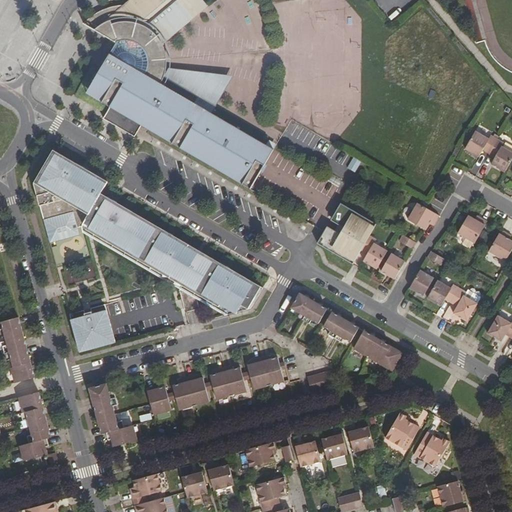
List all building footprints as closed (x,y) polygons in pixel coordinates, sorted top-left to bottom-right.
[(155,48),(161,42),(192,17),(194,19),(208,7),(202,0),(131,0),(124,6),(119,5),(113,6),(108,7),(103,9),(102,10),(96,13),(90,17),(85,22),(84,23),(110,38),(116,42),(118,43),(103,71),(101,70),(96,77),(98,78),(95,83),(97,84),(91,94),(103,101),(102,102),(110,107),(103,119),(124,131),(135,137),(141,125),(142,124),(173,142),(173,144),(181,148),(181,147),(243,183),(243,184),(251,189),(269,157),(261,153),(266,145),(212,113),(204,108),(200,116),(192,111),(197,104),(161,83),(150,76),(152,71),(153,66),(153,60),(152,55),(150,50),(148,45),(148,44),(150,42),(155,48)] [(163,45),(161,42),(155,48),(150,42),(148,44),(148,45),(150,50),(152,55),(153,60),(153,66),(152,71),(150,76),(161,83),(163,77),(165,70),(166,63),(166,56),(165,51),(163,45)] [(203,102),(207,104),(204,108),(212,113),(222,96),(214,91),(213,93),(209,91),(203,102)] [(204,108),(197,104),(192,111),(200,116),(204,108)] [(488,139),(475,131),(465,148),(479,156),(483,149),(489,153),(498,139),(491,135),(488,139)] [(491,164),(505,172),(511,160),(511,152),(502,147),(504,143),(498,139),(489,153),(496,157),(491,164)] [(274,149),(266,145),(261,153),(269,157),(274,149)] [(132,213),(121,206),(114,201),(113,201),(110,206),(104,202),(106,199),(100,195),(101,194),(102,193),(108,182),(93,174),(92,176),(90,179),(87,177),(83,175),(79,171),(75,166),(73,165),(74,164),(69,162),(53,153),(34,185),(35,188),(49,236),(54,235),(53,231),(77,224),(78,227),(81,226),(82,229),(86,228),(101,238),(102,242),(106,241),(114,245),(115,250),(119,249),(127,253),(128,257),(132,256),(139,260),(139,264),(144,263),(151,267),(152,272),(157,271),(171,279),(169,282),(180,289),(183,299),(185,309),(200,306),(198,299),(197,296),(200,296),(227,311),(228,314),(251,308),(253,306),(255,302),(263,288),(249,280),(248,279),(245,284),(239,281),(241,278),(231,272),(232,270),(232,269),(202,252),(201,255),(197,252),(193,248),(191,246),(170,233),(169,233),(166,239),(161,236),(163,233),(158,230),(151,225),(132,214),(132,213)] [(349,168),(356,172),(362,161),(354,157),(349,168)] [(75,166),(79,171),(83,175),(87,177),(90,179),(92,176),(93,174),(96,171),(75,163),(74,164),(73,165),(75,166)] [(113,201),(114,201),(115,198),(102,193),(101,194),(100,195),(106,199),(104,202),(110,206),(113,201)] [(332,229),(328,227),(325,232),(318,244),(353,264),(361,249),(369,235),(376,224),(341,204),(331,221),(336,223),(332,229)] [(419,204),(409,220),(426,230),(430,225),(433,227),(440,216),(419,204)] [(459,233),(475,243),(488,222),(481,217),(478,216),(475,220),(469,216),(459,233)] [(80,235),(78,227),(77,224),(53,231),(54,235),(56,241),(80,235)] [(83,232),(102,243),(102,242),(101,238),(86,228),(82,229),(83,232)] [(489,251),(506,261),(511,251),(511,241),(510,240),(511,236),(502,230),(489,251)] [(364,261),(377,269),(382,262),(383,259),(388,251),(375,243),(377,240),(369,235),(361,249),(368,254),(364,261)] [(404,235),(400,241),(413,249),(417,242),(404,235)] [(102,243),(115,251),(115,250),(114,245),(106,241),(102,242),(102,243)] [(201,255),(202,252),(191,246),(193,248),(197,252),(201,255)] [(127,253),(119,249),(115,250),(115,251),(126,257),(128,257),(127,253)] [(428,258),(442,265),(445,259),(432,251),(428,258)] [(382,271),(395,279),(405,261),(392,254),(388,261),(383,259),(382,262),(386,264),(382,271)] [(126,257),(140,265),(139,264),(139,260),(132,256),(128,257),(126,257)] [(140,265),(152,273),(152,272),(151,267),(144,263),(139,264),(140,265)] [(249,280),(250,278),(232,268),(232,269),(232,270),(231,272),(241,278),(239,281),(245,284),(248,279),(249,280)] [(410,288),(424,296),(428,289),(432,292),(434,289),(430,286),(434,278),(421,270),(410,288)] [(82,281),(83,272),(72,271),(71,280),(82,281)] [(152,273),(169,282),(171,279),(157,271),(152,272),(152,273)] [(451,288),(438,281),(434,289),(432,292),(428,299),(441,306),(445,299),(451,303),(460,288),(454,285),(451,288)] [(466,292),(460,288),(451,303),(457,306),(454,313),(467,321),(477,304),(464,296),(466,292)] [(300,294),(292,308),(298,311),(296,315),(303,319),(313,301),(300,294)] [(200,296),(197,296),(198,299),(225,315),(228,314),(227,311),(200,296)] [(313,301),(303,319),(309,323),(311,319),(318,323),(327,309),(313,301)] [(107,311),(71,320),(80,353),(116,343),(107,311)] [(345,320),(332,312),(324,326),(330,330),(328,334),(335,338),(345,320)] [(487,333),(501,341),(505,334),(511,338),(511,337),(511,322),(511,323),(498,316),(487,333)] [(23,333),(19,317),(0,322),(0,330),(4,329),(6,338),(23,333)] [(359,328),(345,320),(335,338),(341,342),(344,337),(351,341),(359,328)] [(367,356),(377,338),(364,331),(354,348),(367,356)] [(23,333),(6,338),(8,345),(3,346),(5,354),(27,348),(23,333)] [(380,364),(391,346),(377,338),(367,356),(380,364)] [(392,371),(402,353),(391,346),(380,364),(392,371)] [(27,348),(5,354),(7,361),(12,360),(14,368),(31,363),(27,348)] [(268,355),(261,357),(269,385),(284,381),(281,370),(286,369),(284,362),(279,363),(277,357),(269,359),(268,355)] [(249,371),(245,372),(247,378),(251,377),(254,389),(269,385),(261,357),(253,359),(255,363),(247,365),(249,371)] [(31,363),(14,368),(11,368),(16,383),(35,378),(31,363)] [(231,366),(224,368),(232,395),(247,391),(243,379),(247,378),(245,372),(242,373),(240,367),(232,370),(231,366)] [(212,382),(208,383),(209,387),(213,387),(217,399),(232,395),(224,368),(217,370),(218,373),(210,376),(212,382)] [(330,371),(307,377),(311,393),(334,387),(330,371)] [(194,376),(187,378),(194,405),(209,401),(206,389),(209,387),(208,383),(205,384),(203,378),(195,380),(194,376)] [(174,392),(171,393),(172,398),(176,397),(179,410),(194,405),(187,378),(179,380),(180,384),(173,386),(174,392)] [(97,396),(98,403),(116,398),(114,390),(109,391),(107,384),(90,389),(92,397),(97,396)] [(157,386),(147,389),(153,413),(171,409),(168,399),(172,398),(171,393),(167,394),(165,388),(158,390),(157,386)] [(39,393),(19,398),(23,413),(43,407),(39,393)] [(118,404),(116,398),(98,403),(100,409),(96,410),(98,419),(115,414),(113,406),(118,404)] [(43,407),(23,413),(21,413),(23,421),(29,419),(31,427),(47,423),(43,407)] [(407,416),(400,412),(385,438),(407,451),(420,427),(405,419),(407,416)] [(143,422),(154,420),(152,413),(141,416),(143,422)] [(117,422),(115,414),(98,419),(101,428),(104,427),(106,433),(125,428),(123,420),(117,422)] [(47,423),(31,427),(33,435),(27,436),(30,444),(47,439),(51,438),(47,423)] [(133,425),(125,428),(106,433),(108,439),(113,439),(114,447),(137,440),(133,425)] [(354,453),(374,447),(369,426),(348,431),(354,453)] [(444,437),(442,440),(427,431),(414,455),(435,467),(451,441),(444,437)] [(327,460),(348,454),(342,433),(321,439),(327,460)] [(47,439),(30,444),(21,446),(25,461),(47,455),(45,447),(49,446),(47,439)] [(316,440),(295,446),(301,467),(321,461),(316,440)] [(274,442),(245,450),(250,467),(276,460),(273,449),(276,449),(274,442)] [(289,445),(282,447),(286,462),(293,460),(289,445)] [(55,453),(47,455),(50,464),(58,462),(55,453)] [(229,464),(208,470),(214,491),(235,485),(229,464)] [(202,471),(181,477),(187,498),(208,492),(202,471)] [(158,473),(133,480),(135,487),(130,489),(134,505),(143,503),(142,496),(162,490),(158,473)] [(256,485),(262,509),(280,504),(278,497),(286,495),(284,485),(286,485),(284,477),(256,485)] [(437,486),(443,507),(464,501),(459,480),(437,486)] [(338,498),(341,511),(342,511),(363,506),(359,492),(338,498)] [(399,511),(404,511),(400,496),(392,498),(395,511),(399,511)] [(143,503),(134,505),(136,511),(168,511),(164,497),(143,503)] [(26,509),(26,511),(57,511),(59,511),(56,501),(26,509)]
